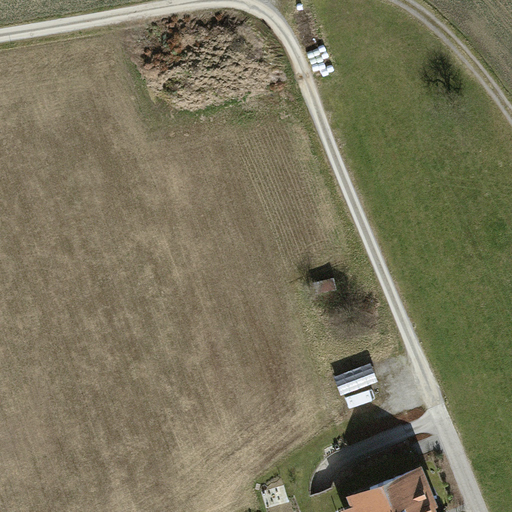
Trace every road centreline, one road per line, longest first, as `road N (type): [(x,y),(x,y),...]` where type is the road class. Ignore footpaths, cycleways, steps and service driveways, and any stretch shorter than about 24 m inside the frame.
road 1 (track): [(267,0),(476,511)]
road 2 (track): [(0,34),(212,0)]
road 3 (track): [(395,0),(430,20),(511,115)]
